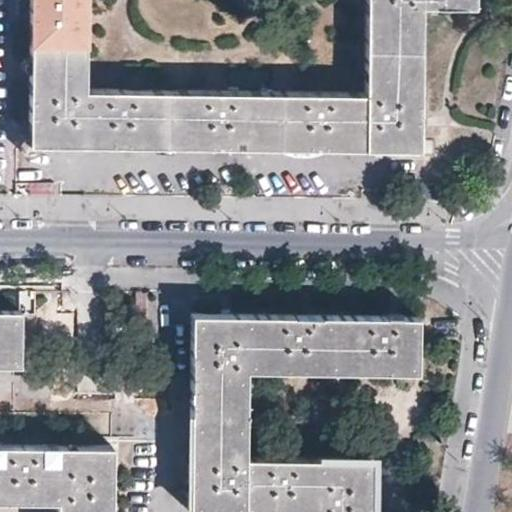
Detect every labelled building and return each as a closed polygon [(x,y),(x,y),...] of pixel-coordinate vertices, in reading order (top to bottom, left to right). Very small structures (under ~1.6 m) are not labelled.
[(473,5),(473,0),(364,0),(363,92),(83,89),(82,0),(28,0),(28,142),(418,147),(420,5),(473,5)] [(28,195),(53,194),(52,182),(27,183),(28,195)] [(0,363),(18,364),(19,309),(0,309),(0,363)] [(368,511),(370,458),(243,455),(244,367),(416,370),(417,316),(377,315),(298,314),(229,313),(191,313),(188,509),(199,510),(286,511),(312,511),(311,511),(368,511)] [(0,511),(108,511),(110,445),(88,444),(27,443),(0,442),(0,511)]
